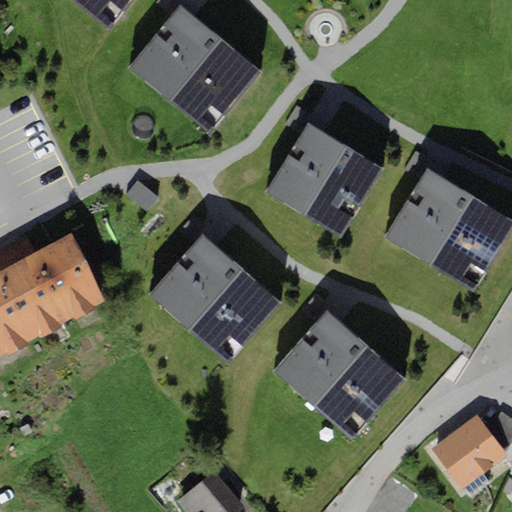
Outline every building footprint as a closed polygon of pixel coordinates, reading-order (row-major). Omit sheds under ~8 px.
[(77,0),(108,24),(126,0),(77,0)] [(180,3),(129,65),(209,130),(259,68),(198,18),(180,3)] [(306,121),(265,188),(340,233),(381,166),(327,133),(306,121)] [(424,165),(382,233),(471,286),(511,218),(446,178),(424,165)] [(136,180),(126,193),(147,209),(157,197),(136,180)] [(198,232),(148,292),(228,358),(278,298),(218,248),(198,232)] [(0,352),(102,299),(67,233),(35,250),(27,234),(0,248),(0,352)] [(324,306),(275,366),(355,432),(404,372),(344,323),(324,306)] [(450,433),(431,447),(468,495),(511,461),(506,452),(511,439),(511,417),(499,410),(487,431),(475,413),(450,433)] [(216,469),(177,499),(187,511),(236,511),(244,506),(229,487),(216,469)]
